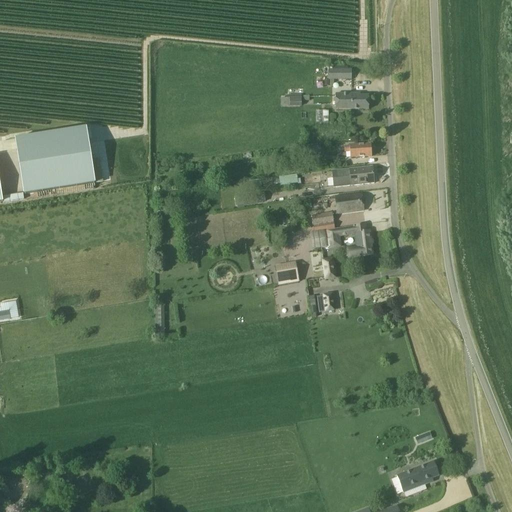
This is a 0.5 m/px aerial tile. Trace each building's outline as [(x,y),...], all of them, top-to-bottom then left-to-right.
[(351,70),(328,70),(328,80),(351,80),(351,70)] [(368,110),(368,96),(359,96),(359,94),(336,94),(336,110),(368,110)] [(302,97),(290,98),(290,106),(302,106),(302,97)] [(15,140),(24,195),(95,185),(86,129),(15,140)] [(372,157),(371,145),(344,147),(345,153),(350,152),(350,158),(372,157)] [(0,167),(0,176),(2,187),(8,186),(4,166),(0,167)] [(374,183),(372,167),(331,172),(333,188),(374,183)] [(363,211),(361,194),(335,198),(338,214),(363,211)] [(361,257),(373,255),(372,245),(371,240),(370,231),(367,231),(366,226),(335,230),(332,213),(311,216),(314,233),(325,231),(328,249),(340,247),(339,237),(354,235),(355,247),(347,248),(348,258),(361,256),(361,257)] [(323,261),(326,279),(335,278),(332,259),(323,261)] [(276,270),(278,285),(299,282),(296,267),(276,270)] [(331,295),(324,296),(326,311),(333,310),(331,295)] [(163,312),(154,312),(155,335),(165,335),(163,312)] [(415,437),(418,445),(433,439),(429,431),(415,437)] [(439,476),(433,462),(396,477),(403,494),(425,485),(424,482),(439,476)] [(426,511),(430,511),(424,496),(402,506),(404,511),(426,511)]
